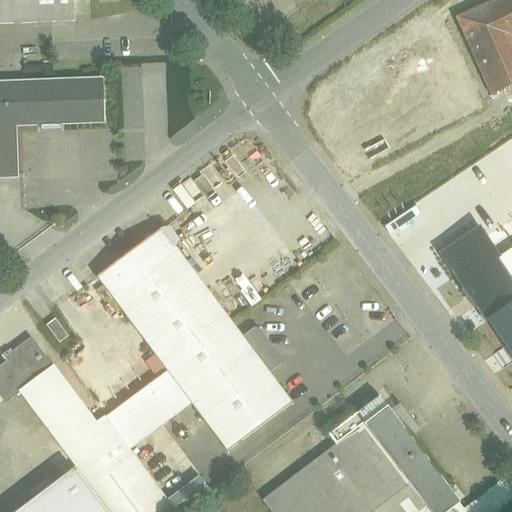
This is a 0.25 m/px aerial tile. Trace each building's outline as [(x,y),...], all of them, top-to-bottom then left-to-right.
[(0,0),(0,23),(75,21),(73,0),(0,0)] [(511,0),(496,0),(457,18),(493,95),(511,85),(511,0)] [(102,81),(0,84),(0,176),(17,176),(15,123),(44,122),(44,128),(61,127),(61,122),(104,121),(102,81)] [(162,228),(99,276),(169,370),(233,323),(176,247),(179,242),(168,227),(162,228)] [(511,249),(497,259),(511,281),(511,249)] [(511,305),(511,281),(497,259),(485,267),(484,271),(480,273),(477,273),(468,279),(467,284),(482,307),(482,311),(487,319),(491,319),(511,305)] [(511,305),(491,319),(511,350),(511,305)] [(70,337),(56,320),(47,327),(60,344),(70,337)] [(244,338),(233,323),(169,370),(193,403),(229,451),(293,403),(270,372),(244,338)] [(281,359),(259,330),(255,330),(244,338),(270,372),(281,363),(281,359)] [(32,337),(13,352),(12,350),(3,356),(7,361),(0,367),(0,393),(7,403),(22,392),(22,391),(21,390),(54,366),(32,337)] [(97,422),(54,366),(21,390),(22,391),(22,392),(112,511),(178,511),(169,499),(131,449),(107,417),(106,416),(97,422)] [(169,370),(107,417),(131,449),(193,403),(169,370)] [(430,511),(364,425),(388,407),(380,396),(329,435),(337,446),(263,502),(271,511),(430,511)] [(447,511),(460,503),(388,407),(364,425),(430,511),(447,511)] [(112,511),(78,466),(16,511),(112,511)] [(200,476),(169,499),(178,511),(183,511),(191,507),(211,491),(200,476)]
